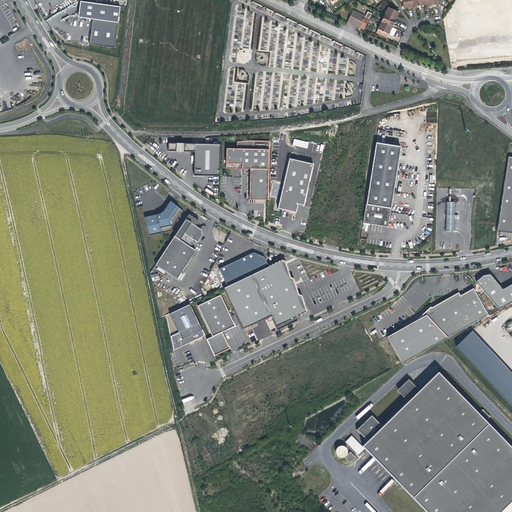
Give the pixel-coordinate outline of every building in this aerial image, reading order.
[(173,0),(142,0),(137,11),(203,44),(214,19),(173,0)] [(407,8),(411,7),(410,0),(401,0),(403,9),(407,8)] [(120,7),(80,1),(78,17),(92,19),(91,29),(89,44),(114,48),(120,7)] [(396,11),(388,7),(385,15),(395,20),(397,16),(399,12),(398,12),(396,11)] [(353,10),(348,22),(355,25),(360,28),(363,23),(366,16),(353,10)] [(394,23),(395,20),(385,15),(381,22),(392,27),(394,23)] [(388,34),(392,27),(381,22),(376,33),(387,38),(388,36),(388,34)] [(278,35),(260,33),(258,51),(270,52),(269,63),(277,64),(277,59),(282,60),(283,45),(277,44),(278,35)] [(340,216),(357,219),(370,138),(348,135),(345,150),(338,149),(334,175),(343,178),(345,183),(340,216)] [(307,148),(309,142),(294,138),(292,145),(307,148)] [(253,149),(226,149),(226,164),(241,164),(241,169),(250,169),(249,188),(249,199),(268,200),(269,141),(253,141),(253,149)] [(220,144),(168,143),(168,151),(194,152),(193,175),(203,176),(219,176),(220,144)] [(400,148),(377,145),(365,222),(388,226),(388,221),(400,148)] [(314,163),(290,157),(277,209),(295,213),(297,207),(298,203),(304,204),(314,163)] [(511,157),(509,157),(498,231),(511,233),(511,157)] [(145,217),(148,236),(170,231),(183,211),(170,201),(167,205),(164,211),(159,214),(145,217)] [(456,202),(447,201),(446,231),(448,231),(454,231),(456,202)] [(201,230),(195,226),(196,225),(199,224),(199,221),(188,214),(174,236),(179,240),(190,247),(195,240),(197,242),(202,235),(201,230)] [(174,236),(155,265),(176,279),(195,251),(190,247),(179,240),(174,236)] [(219,269),(228,287),(270,267),(264,256),(261,255),(254,252),(219,269)] [(228,287),(225,288),(242,327),(271,313),(277,325),(309,311),(303,296),(299,295),(295,278),(291,277),(283,261),(270,267),(228,287)] [(482,276),(476,281),(498,308),(511,300),(511,283),(503,289),(490,274),(482,276)] [(426,315),(448,338),(488,315),(473,288),(460,296),(459,293),(431,308),(430,307),(424,313),(426,315)] [(222,332),(235,325),(221,295),(198,306),(213,336),(222,332)] [(190,304),(167,315),(174,351),(205,335),(190,304)] [(511,413),(511,304),(488,315),(448,338),(442,341),(511,413)] [(448,338),(426,315),(386,337),(400,363),(442,341),(448,338)] [(230,348),(222,332),(213,336),(207,339),(215,356),(230,348)] [(367,441),(361,446),(364,449),(425,511),(498,511),(511,499),(511,449),(485,421),(478,414),(437,372),(417,392),(407,401),(381,427),(367,441)] [(407,401),(417,392),(407,381),(397,391),(407,401)] [(482,410),(478,414),(485,421),(489,417),(482,410)] [(356,430),(367,441),(381,427),(371,416),(356,430)] [(358,454),(364,449),(361,446),(355,440),(350,445),(358,454)] [(342,457),(344,457),(349,463),(355,457),(350,452),(346,455),(346,454),(346,453),(347,452),(346,451),(346,450),(346,449),(345,447),(344,446),(342,446),(341,446),(339,446),(338,446),(336,447),(336,448),(335,449),(335,450),(335,452),(335,454),(336,455),(337,456),(338,457),(340,458),(342,457)] [(511,511),(511,499),(498,511),(511,511)]
